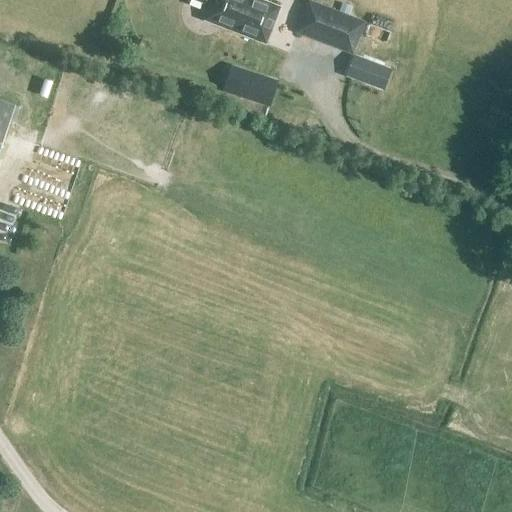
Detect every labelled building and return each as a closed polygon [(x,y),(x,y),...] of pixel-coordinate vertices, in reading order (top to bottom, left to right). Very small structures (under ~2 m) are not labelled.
[(202,20),(221,27),(264,44),(278,10),(250,0),(194,0),(208,5),(202,20)] [(304,0),(292,33),(349,55),(362,21),(305,0),(304,0)] [(381,63),(355,53),(346,75),(373,85),(381,63)] [(229,66),(221,91),(268,106),(277,81),(229,66)] [(0,144),(14,106),(0,101),(0,144)]
